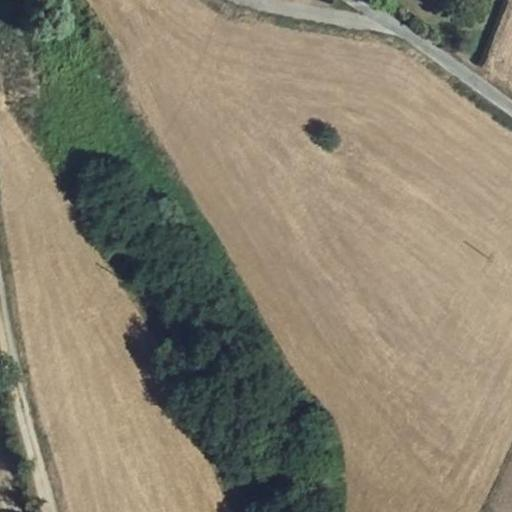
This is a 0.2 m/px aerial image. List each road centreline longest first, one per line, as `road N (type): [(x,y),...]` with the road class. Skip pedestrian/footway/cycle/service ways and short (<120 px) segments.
road 1 (track): [(52,511),(0,304)]
road 2 (unclassified): [(388,26),(511,111)]
road 3 (unclassified): [(254,0),(335,27),(388,26)]
